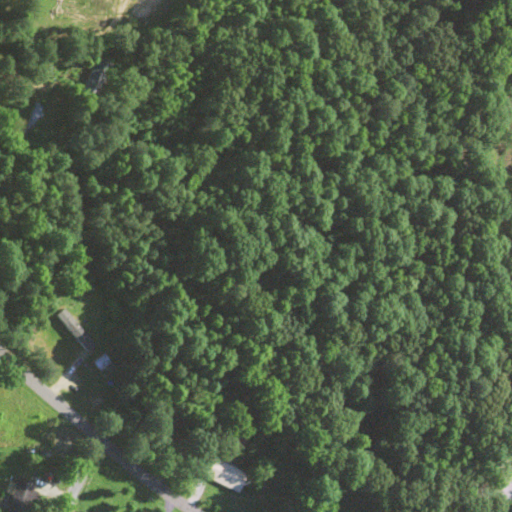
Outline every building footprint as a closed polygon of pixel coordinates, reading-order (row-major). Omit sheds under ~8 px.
[(99,96),(113,62),(96,56),(83,90),(99,96)] [(96,324),(76,309),(63,327),(83,341),(96,324)] [(103,379),(114,371),(103,355),(92,363),(103,379)] [(251,477),(212,457),(202,477),(241,497),(251,477)] [(29,511),(39,486),(18,479),(7,511),(29,511)]
